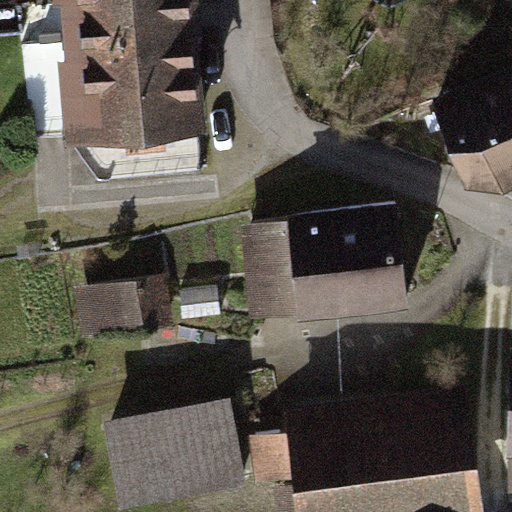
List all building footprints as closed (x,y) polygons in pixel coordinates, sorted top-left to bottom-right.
[(177,0),(29,0),(38,133),(185,124),(177,0)] [(511,186),(511,53),(417,87),(450,181),(475,173),(483,196),(511,186)] [(388,303),(380,198),(267,206),(269,220),(232,223),(238,313),(388,303)] [(164,276),(107,282),(112,330),(169,324),(164,276)] [(511,345),(496,345),(499,489),(511,488),(511,345)] [(427,511),(467,506),(449,380),(268,405),(272,432),(246,435),(257,511),(427,511)] [(226,387),(88,410),(103,505),(242,483),(226,387)]
